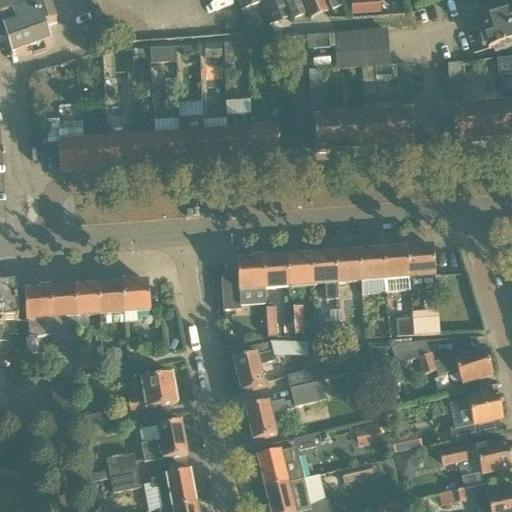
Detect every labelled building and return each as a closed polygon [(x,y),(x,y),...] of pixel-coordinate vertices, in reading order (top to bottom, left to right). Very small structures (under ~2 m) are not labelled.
[(0,0),(0,44),(5,43),(11,59),(51,45),(45,29),(56,25),(51,9),(40,13),(35,0),(0,0)] [(260,0),(236,0),(241,11),(262,2),(260,0)] [(288,18),(280,0),(264,0),(274,24),(288,18)] [(306,14),(300,0),(284,0),(292,20),(306,14)] [(327,12),(325,7),(322,0),(302,0),(310,19),(327,12)] [(327,0),(332,11),(343,6),(340,0),(327,0)] [(351,0),(353,15),(378,13),(377,0),(351,0)] [(511,11),(479,21),(488,50),(511,42),(511,11)] [(98,30),(81,36),(86,49),(103,43),(98,30)] [(387,43),(386,31),(334,35),(334,46),(387,43)] [(387,43),(334,46),(335,58),(388,55),(387,43)] [(232,44),(224,45),(225,65),(233,65),(232,44)] [(275,44),(263,45),(263,53),(275,52),(275,44)] [(198,56),(197,47),(181,48),(182,57),(198,56)] [(388,55),(335,58),(336,70),(389,67),(388,55)] [(511,59),(497,60),(498,78),(511,76),(511,59)] [(397,66),(400,104),(411,103),(408,65),(397,66)] [(448,67),(451,105),(461,104),(459,67),(448,67)] [(329,70),(320,71),(309,72),(312,110),(323,109),(320,79),(330,78),(329,70)] [(499,95),(474,97),(475,109),(500,107),(500,96),(499,95)] [(511,95),(500,96),(500,107),(503,141),(511,140),(511,95)] [(503,141),(500,107),(475,109),(467,109),(451,111),(454,144),(470,143),(486,142),(503,141)] [(411,114),(395,115),(378,116),(362,117),(364,151),(381,150),(397,149),(414,147),(412,118),(411,114)] [(227,132),(229,161),(253,160),(251,130),(250,115),(226,117),(227,132)] [(315,155),(331,154),(348,152),(364,151),(362,117),(345,118),(329,120),(313,121),(315,155)] [(179,135),(181,165),(205,163),(203,133),(201,118),(178,120),(179,135)] [(277,128),(251,130),(253,160),(253,162),(264,161),(264,159),(279,158),(277,128)] [(75,176),(84,175),(86,175),(85,172),(83,143),(82,130),(57,132),(58,145),(57,145),(59,174),(75,173),(75,176)] [(227,132),(203,133),(205,163),(229,161),(227,132)] [(179,135),(154,137),(157,167),(181,165),(179,135)] [(132,169),(157,167),(154,137),(130,139),(132,169)] [(108,171),(132,169),(130,139),(106,141),(108,171)] [(83,143),(85,172),(108,171),(106,141),(83,143)] [(406,248),(406,250),(409,292),(435,290),(434,278),(435,278),(432,248),(417,249),(417,247),(406,248)] [(381,252),(385,293),(409,292),(406,250),(381,252)] [(359,283),(361,283),(362,295),(385,293),(381,252),(357,254),(359,283)] [(357,254),(334,256),(335,285),(336,285),(359,283),(357,254)] [(312,287),(325,286),(326,301),(337,300),(336,285),(335,285),(334,256),(310,257),(312,287)] [(287,259),(289,289),(312,287),(310,257),(287,259)] [(252,262),(236,263),(237,276),(220,277),(223,312),(241,311),(240,292),(264,291),(262,261),(263,261),(262,258),(252,259),(252,262)] [(287,259),(263,261),(262,261),(264,291),(289,289),(287,259)] [(122,286),(125,324),(137,324),(136,314),(150,313),(148,284),(132,285),(132,282),(121,283),(121,286),(122,286)] [(100,317),(99,317),(100,326),(125,324),(122,286),(121,286),(98,287),(100,317)] [(98,287),(73,289),(76,318),(77,330),(88,329),(87,318),(99,317),(100,317),(98,287)] [(15,295),(15,288),(0,289),(0,342),(9,342),(8,337),(15,336),(14,323),(17,323),(17,316),(15,295)] [(24,294),(15,295),(17,316),(25,315),(26,322),(27,322),(29,339),(53,337),(52,320),(50,291),(50,288),(39,289),(39,292),(24,293),(24,294)] [(76,318),(73,289),(50,291),(52,320),(76,318)] [(266,310),(268,339),(277,338),(275,309),(266,310)] [(302,309),(293,309),(294,337),(303,337),(302,309)] [(325,345),(340,343),(337,312),(330,312),(331,320),(326,321),(326,325),(323,325),(325,345)] [(413,320),(414,337),(439,336),(437,319),(413,320)] [(414,337),(413,320),(395,321),(396,338),(414,337)] [(343,343),(356,342),(356,331),(342,332),(343,343)] [(311,356),(311,342),(275,341),(274,354),(311,356)] [(436,374),(455,367),(461,386),(493,376),(485,351),(466,357),(465,353),(452,357),(434,363),(432,355),(430,355),(426,342),(390,346),(397,368),(416,361),(421,377),(436,372),(436,374)] [(243,350),(245,358),(233,361),(241,394),(265,388),(259,366),(274,362),(270,343),(243,350)] [(122,364),(121,350),(106,351),(107,365),(122,364)] [(132,364),(152,361),(150,351),(131,354),(132,364)] [(55,367),(56,376),(56,378),(71,377),(70,366),(55,367)] [(329,381),(326,367),(286,376),(290,390),(321,382),(321,383),(329,381)] [(130,412),(177,404),(172,375),(141,381),(144,399),(128,401),(130,412)] [(71,377),(56,378),(51,378),(52,392),(76,390),(75,377),(71,377)] [(321,382),(290,390),(294,409),(326,402),(321,383),(321,382)] [(76,390),(52,392),(53,405),(77,404),(76,390)] [(479,438),(476,425),(502,420),(497,394),(465,401),(463,393),(449,396),(451,404),(448,405),(454,430),(450,431),(453,444),(479,438)] [(284,400),(245,410),(252,442),(277,437),(271,415),(287,411),(284,400)] [(77,404),(53,405),(54,419),(78,417),(77,404)] [(105,414),(78,419),(79,434),(108,428),(105,414)] [(78,417),(54,419),(54,433),(79,434),(78,419),(78,417)] [(144,464),(148,464),(187,456),(181,423),(157,428),(160,443),(141,446),(144,464)] [(358,449),(381,444),(377,424),(354,429),(358,449)] [(392,439),(395,453),(424,445),(420,431),(392,439)] [(477,461),(481,476),(481,477),(483,476),(511,469),(511,463),(508,444),(489,448),(488,444),(474,447),(474,446),(439,454),(443,468),(477,461)] [(256,458),(264,489),(304,480),(299,460),(296,449),(256,458)] [(106,461),(108,472),(81,477),(82,483),(110,478),(136,473),(133,456),(106,461)] [(378,466),(371,468),(371,467),(341,473),(344,485),(373,478),(373,477),(379,476),(378,466)] [(151,490),(158,489),(162,510),(196,503),(190,472),(150,480),(151,490)] [(139,490),(136,473),(110,478),(113,495),(139,490)] [(306,478),(312,502),(326,499),(321,475),(306,478)] [(485,486),(483,476),(481,477),(481,476),(462,480),(464,490),(485,486)] [(330,511),(328,503),(310,507),(304,480),(264,489),(269,511),(330,511)] [(466,502),(463,491),(438,497),(441,508),(466,502)] [(511,511),(511,491),(500,495),(499,491),(486,494),(475,496),(478,511),(511,511)] [(197,511),(196,503),(162,510),(162,511),(161,511),(197,511)]
